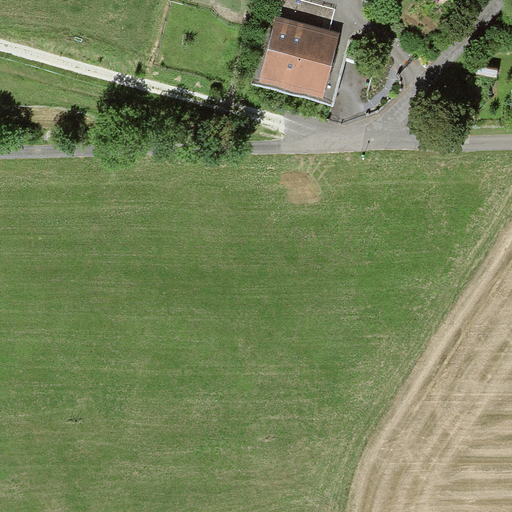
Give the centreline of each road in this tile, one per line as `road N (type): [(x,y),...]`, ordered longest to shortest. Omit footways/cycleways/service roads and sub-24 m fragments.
road 1 (track): [(374,143),(0,148)]
road 2 (track): [(342,511),(337,484),(511,188)]
road 3 (track): [(0,47),(305,129),(313,145)]
road 4 (residential): [(500,0),(374,143)]
road 5 (residential): [(511,142),(374,143)]
